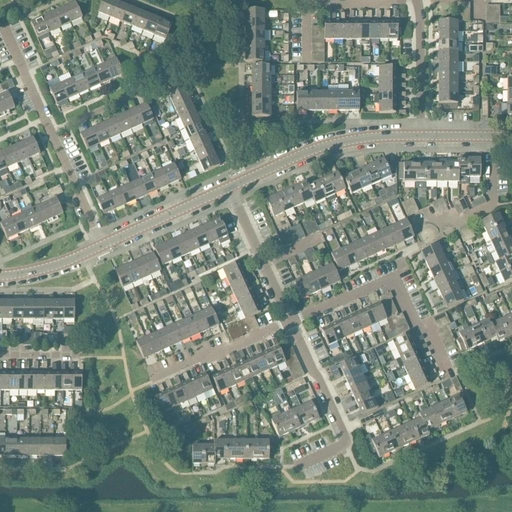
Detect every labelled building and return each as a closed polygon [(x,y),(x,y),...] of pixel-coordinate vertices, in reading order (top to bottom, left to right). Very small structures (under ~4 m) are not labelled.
[(102,0),(97,14),(98,14),(109,18),(115,2),(109,0),(102,0)] [(115,2),(109,18),(120,23),(126,7),(115,2)] [(63,8),(71,24),(82,19),(75,3),(63,8)] [(131,27),(138,11),(126,7),(120,23),(131,27)] [(71,24),(63,8),(52,13),(60,29),(71,24)] [(138,11),(131,27),(142,32),(149,16),(138,11)] [(244,22),(264,21),(264,11),(244,11),(244,22)] [(41,18),(49,34),(60,29),(52,13),(41,18)] [(153,36),(160,20),(149,16),(142,32),(153,36)] [(49,34),(41,18),(30,23),(37,39),(49,34)] [(153,36),(165,41),(172,25),(160,20),(153,36)] [(244,32),(264,32),(264,21),(244,22),(244,32)] [(438,32),(457,32),(457,22),(438,22),(438,32)] [(387,24),(387,41),(397,41),(397,23),(387,24)] [(333,41),(333,24),(324,24),(324,27),(324,33),(324,39),(324,41),(333,41)] [(342,41),(342,24),(333,24),(333,41),(342,41)] [(351,41),(351,24),(342,24),(342,41),(351,41)] [(360,41),(360,24),(351,24),(351,41),(360,41)] [(369,41),(369,24),(360,24),(360,41),(369,41)] [(378,41),(378,24),(369,24),(369,41),(378,41)] [(387,41),(387,24),(378,24),(378,41),(387,41)] [(244,42),(264,42),(264,32),(244,32),(244,42)] [(438,43),(457,43),(457,32),(438,32),(438,43)] [(244,52),(264,52),(264,42),(244,42),(244,52)] [(457,43),(438,43),(438,53),(457,53),(457,43)] [(244,63),(264,63),(264,52),(244,52),(244,63)] [(438,63),(457,63),(457,53),(438,53),(438,63)] [(123,75),(115,59),(104,64),(111,80),(123,75)] [(457,63),(438,63),(438,73),(457,73),(457,63)] [(111,80),(104,64),(93,69),(100,85),(111,80)] [(271,66),(251,66),(251,77),(271,76),(271,66)] [(378,77),(395,77),(395,68),(378,68),(378,77)] [(100,85),(93,69),(82,74),(89,90),(100,85)] [(457,73),(438,73),(438,83),(457,83),(457,73)] [(89,90),(82,74),(71,79),(78,95),(89,90)] [(271,76),(251,77),(251,87),(271,87),(271,76)] [(378,86),(395,86),(395,77),(378,77),(378,86)] [(78,95),(71,79),(60,84),(67,100),(78,95)] [(11,80),(0,84),(0,86),(2,92),(14,87),(11,80)] [(457,83),(438,83),(438,94),(457,94),(457,83)] [(67,100),(60,84),(49,89),(56,105),(67,100)] [(378,95),(395,95),(395,86),(378,86),(378,95)] [(166,90),(169,96),(168,96),(178,118),(194,111),(184,89),(176,93),(174,87),(166,90)] [(271,87),(251,87),(251,97),(271,97),(271,87)] [(163,89),(154,93),(159,105),(168,101),(163,89)] [(0,114),(14,109),(11,101),(16,98),(13,91),(7,93),(0,96),(0,114)] [(296,92),(296,113),(307,113),(307,92),(296,92)] [(307,92),(307,113),(317,113),(317,92),(307,92)] [(327,113),(327,92),(317,92),(317,113),(327,113)] [(338,112),(338,92),(327,92),(327,113),(338,112)] [(348,112),(348,92),(338,92),(338,112),(348,112)] [(359,112),(358,92),(348,92),(348,112),(359,112)] [(457,94),(438,94),(438,104),(457,104),(457,94)] [(378,95),(373,95),(373,104),(378,104),(395,104),(395,95),(378,95)] [(271,97),(251,97),(251,107),(271,107),(271,97)] [(378,104),(378,114),(395,114),(395,104),(378,104)] [(153,120),(146,105),(135,110),(142,126),(153,120)] [(157,106),(151,108),(155,118),(161,115),(157,106)] [(271,118),(271,107),(251,107),(251,118),(271,118)] [(142,126),(135,110),(124,115),(131,131),(142,126)] [(183,130),(199,122),(194,111),(178,118),(183,130)] [(131,131),(124,115),(113,120),(120,136),(131,131)] [(120,136),(113,120),(102,125),(109,141),(120,136)] [(188,140),(204,133),(199,122),(183,130),(188,140)] [(109,141),(102,125),(91,130),(98,146),(109,141)] [(98,146),(91,130),(79,135),(87,151),(98,146)] [(193,151),(209,144),(204,133),(188,140),(193,151)] [(28,159),(40,154),(32,139),(21,144),(28,159)] [(28,159),(21,144),(10,149),(17,164),(28,159)] [(198,162),(214,155),(209,144),(193,151),(198,162)] [(17,164),(10,149),(0,153),(0,155),(6,169),(17,164)] [(214,155),(198,162),(204,174),(219,167),(214,155)] [(469,178),(469,159),(457,159),(457,164),(457,178),(458,178),(469,178)] [(469,159),(469,178),(480,178),(480,159),(469,159)] [(391,177),(396,175),(396,164),(387,164),(385,164),(383,160),(373,165),(380,182),(391,177)] [(398,180),(403,180),(403,183),(414,183),(415,164),(398,164),(398,180)] [(425,183),(425,164),(415,164),(414,183),(425,183)] [(436,183),(437,164),(425,164),(425,183),(436,183)] [(447,183),(447,164),(437,164),(436,183),(447,183)] [(447,164),(447,183),(458,183),(458,178),(457,178),(457,164),(447,164)] [(180,180),(173,165),(162,170),(169,185),(180,180)] [(380,182),(373,165),(363,169),(371,186),(380,182)] [(371,186),(363,169),(353,174),(361,191),(371,186)] [(151,175),(158,190),(169,185),(162,170),(151,175)] [(327,178),(335,195),(345,191),(337,173),(327,178)] [(361,191),(353,174),(343,178),(351,196),(361,191)] [(140,180),(147,195),(158,190),(151,175),(140,180)] [(335,195),(327,178),(317,182),(325,200),(335,195)] [(129,185),(136,200),(147,195),(140,180),(129,185)] [(296,187),(303,204),(313,200),(313,199),(307,187),(308,187),(306,182),(296,187)] [(317,182),(308,187),(307,187),(313,199),(313,200),(315,205),(325,200),(317,182)] [(118,190),(125,205),(136,200),(129,185),(118,190)] [(59,186),(48,191),(51,198),(60,194),(62,193),(59,187),(59,186)] [(285,192),(293,209),(303,204),(296,187),(285,192)] [(107,195),(114,210),(125,205),(118,190),(107,195)] [(293,209),(285,192),(276,196),(284,213),(293,209)] [(107,195),(96,200),(103,215),(114,210),(107,195)] [(59,207),(65,204),(61,196),(55,199),(33,209),(40,225),(62,214),(59,207)] [(284,213),(276,196),(265,201),(273,218),(284,213)] [(407,201),(413,214),(418,211),(412,198),(407,201)] [(436,201),(442,214),(448,211),(442,198),(436,201)] [(471,203),(473,209),(486,203),(483,198),(471,203)] [(457,201),(463,214),(469,211),(463,199),(457,201)] [(401,204),(407,216),(413,214),(407,201),(401,204)] [(431,204),(436,216),(442,214),(436,201),(431,204)] [(452,204),(454,209),(457,216),(463,214),(457,201),(452,204)] [(40,225),(33,209),(22,214),(29,230),(40,225)] [(343,215),(345,220),(352,216),(350,212),(343,215)] [(29,230),(22,214),(11,219),(18,235),(29,230)] [(485,233),(503,225),(498,214),(480,222),(485,233)] [(0,223),(0,224),(7,240),(18,235),(11,219),(0,223)] [(229,240),(228,237),(220,219),(210,224),(218,241),(219,244),(229,240)] [(313,219),(307,221),(313,234),(319,231),(326,228),(324,224),(317,227),(313,219)] [(413,238),(405,220),(396,225),(404,242),(413,238)] [(302,224),(308,237),(313,234),(307,221),(302,224)] [(218,241),(210,224),(201,228),(208,245),(218,241)] [(294,228),(299,240),(305,238),(299,225),(294,228)] [(404,242),(396,225),(386,229),(394,246),(404,242)] [(463,228),(468,240),(474,238),(468,225),(463,228)] [(503,225),(485,233),(490,242),(507,234),(503,225)] [(208,245),(201,228),(191,232),(199,249),(208,245)] [(288,230),(294,243),(299,240),(294,228),(288,230)] [(468,240),(463,228),(457,230),(463,243),(468,240)] [(394,246),(386,229),(377,233),(385,251),(394,246)] [(288,230),(283,233),(288,245),(294,243),(288,230)] [(199,249),(191,232),(182,237),(190,254),(199,249)] [(283,233),(277,235),(283,248),(288,245),(283,233)] [(368,238),(376,255),(385,251),(377,233),(368,238)] [(494,252),(511,244),(507,234),(490,242),(494,252)] [(190,254),(182,237),(173,241),(180,258),(190,254)] [(376,255),(368,238),(358,242),(366,259),(376,255)] [(180,258),(173,241),(163,245),(171,262),(180,258)] [(366,259),(358,242),(349,246),(357,263),(366,259)] [(438,244),(420,252),(425,262),(442,254),(438,244)] [(511,245),(511,244),(494,252),(498,262),(499,262),(511,256),(511,257),(511,256),(511,245)] [(171,262),(163,245),(154,249),(161,266),(171,262)] [(357,263),(349,246),(340,250),(348,268),(357,263)] [(330,255),(338,272),(348,268),(340,250),(330,255)] [(143,259),(151,276),(161,272),(153,254),(143,259)] [(429,271),(447,263),(442,254),(425,262),(429,271)] [(499,274),(511,267),(511,257),(511,256),(499,262),(498,262),(494,264),(499,274)] [(151,276),(143,259),(134,263),(141,281),(151,276)] [(238,262),(221,270),(225,278),(242,271),(241,268),(238,262)] [(141,281),(134,263),(124,267),(132,285),(141,281)] [(447,263),(429,271),(433,281),(451,273),(447,263)] [(340,282),(332,265),(322,269),(330,287),(340,282)] [(114,272),(122,289),(132,285),(124,267),(114,272)] [(192,267),(187,270),(189,274),(188,274),(190,279),(191,279),(196,276),(194,271),(192,267)] [(503,284),(511,280),(511,267),(499,274),(503,284)] [(312,274),(320,291),(330,287),(322,269),(312,274)] [(229,287),(246,279),(242,271),(244,270),(242,271),(225,278),(229,287)] [(438,290),(455,282),(451,273),(433,281),(438,290)] [(303,278),(311,295),(320,291),(312,274),(303,278)] [(303,278),(293,282),(301,300),(311,295),(303,278)] [(233,295),(249,287),(246,279),(229,287),(233,295)] [(180,282),(180,281),(170,285),(173,292),(183,288),(180,282)] [(442,299),(459,291),(455,282),(438,290),(442,299)] [(236,303),(253,296),(249,287),(233,295),(236,303)] [(446,309),(464,301),(459,291),(442,299),(446,309)] [(216,293),(208,297),(212,305),(219,301),(217,295),(216,293)] [(381,304),(391,299),(393,298),(390,293),(378,298),(381,303),(381,304)] [(240,311),(257,304),(253,296),(236,303),(240,311)] [(382,310),(393,305),(391,299),(381,304),(381,303),(379,304),(382,310)] [(12,321),(12,301),(2,301),(2,321),(12,321)] [(22,321),(22,301),(12,301),(12,321),(22,321)] [(33,321),(33,301),(22,301),(22,321),(33,321)] [(43,321),(43,301),(33,301),(33,321),(43,321)] [(53,321),(53,301),(43,301),(43,321),(53,321)] [(53,301),(53,321),(63,320),(63,301),(53,301)] [(63,301),(63,320),(74,320),(74,301),(63,301)] [(257,304),(240,311),(244,320),(248,319),(253,316),(261,313),(257,304)] [(371,308),(378,324),(386,320),(384,315),(382,310),(379,304),(371,308)] [(384,315),(396,310),(393,305),(382,310),(384,315)] [(218,326),(211,308),(201,313),(209,330),(218,326)] [(378,324),(371,308),(362,312),(369,328),(378,324)] [(386,320),(387,321),(390,319),(398,316),(398,315),(396,310),(384,315),(386,320)] [(369,328),(362,312),(354,316),(361,332),(369,328)] [(209,330),(201,313),(192,317),(199,334),(209,330)] [(435,324),(447,319),(445,313),(432,319),(435,324)] [(393,324),(404,319),(401,314),(398,315),(398,316),(390,319),(393,324)] [(258,327),(253,316),(248,319),(253,330),(258,327)] [(361,332),(354,316),(346,320),(353,335),(361,332)] [(511,335),(511,320),(510,316),(499,320),(508,337),(511,335)] [(199,334),(192,317),(182,321),(190,338),(199,334)] [(248,319),(244,320),(242,321),(247,333),(253,330),(248,319)] [(395,330),(406,324),(404,319),(393,324),(395,330)] [(447,319),(435,324),(437,330),(447,325),(450,324),(447,319)] [(353,335),(346,320),(338,323),(345,339),(353,335)] [(478,325),(486,342),(495,338),(496,338),(490,325),(490,324),(488,320),(478,325)] [(499,320),(490,324),(490,325),(496,338),(495,338),(497,342),(508,337),(499,320)] [(173,325),(181,343),(190,338),(182,321),(173,325)] [(247,333),(242,321),(236,324),(237,326),(242,335),(247,333)] [(345,339),(338,323),(329,327),(337,343),(345,339)] [(398,336),(409,331),(406,324),(395,330),(398,336)] [(181,343),(173,325),(164,330),(172,347),(181,343)] [(450,331),(447,325),(437,330),(436,330),(438,336),(450,331)] [(464,331),(458,334),(460,339),(465,351),(476,347),(468,329),(466,325),(462,327),(464,331)] [(486,342),(478,325),(469,329),(468,329),(476,347),(486,342)] [(232,328),(237,339),(243,337),(242,335),(237,326),(232,328)] [(321,331),(328,347),(337,343),(329,327),(321,331)] [(226,330),(232,342),(237,339),(232,328),(226,330)] [(172,347),(164,330),(154,334),(162,351),(172,347)] [(398,336),(395,330),(386,334),(389,340),(398,336)] [(441,341),(452,336),(450,331),(438,336),(441,341)] [(162,351),(154,334),(145,338),(153,355),(162,351)] [(23,341),(22,345),(33,345),(33,342),(33,335),(27,335),(23,335),(23,341)] [(395,350),(411,343),(407,335),(391,342),(395,350)] [(443,347),(455,342),(452,336),(441,341),(443,347)] [(153,355),(145,338),(135,343),(143,360),(153,355)] [(399,359),(415,352),(411,343),(395,350),(399,359)] [(285,364),(283,359),(281,353),(278,348),(269,352),(277,368),(285,364)] [(291,348),(281,353),(283,359),(294,354),(291,348)] [(372,351),(367,353),(370,359),(371,361),(376,359),(375,357),(372,351)] [(277,368),(269,352),(261,356),(268,371),(277,368)] [(403,367),(418,360),(415,352),(399,359),(403,367)] [(283,359),(285,364),(286,365),(297,360),(294,354),(283,359)] [(268,371),(261,356),(253,359),(260,375),(268,371)] [(355,358),(339,366),(343,374),(359,367),(358,367),(363,365),(359,356),(355,358)] [(383,356),(378,358),(382,366),(386,364),(383,356)] [(245,363),(252,379),(260,375),(253,359),(245,363)] [(288,370),(299,365),(297,360),(286,365),(288,370)] [(407,375),(422,368),(418,360),(403,367),(407,375)] [(237,367),(243,380),(244,382),(252,379),(245,363),(237,367)] [(291,375),(302,370),(299,365),(288,370),(291,375)] [(244,382),(243,380),(237,367),(228,371),(233,380),(236,386),(244,382)] [(347,382),(351,380),(362,375),(359,367),(343,374),(347,382)] [(410,383),(417,380),(426,376),(422,368),(407,375),(410,383)] [(293,381),(302,377),(304,376),(302,370),(291,375),(291,376),(291,377),(293,380),(293,381)] [(236,386),(233,380),(228,371),(220,374),(227,390),(236,386)] [(0,391),(9,392),(9,375),(0,374),(0,391)] [(211,378),(219,394),(227,390),(220,374),(211,378)] [(9,375),(9,392),(18,392),(18,375),(9,375)] [(18,375),(18,392),(27,392),(27,375),(18,375)] [(27,375),(27,392),(36,392),(36,375),(27,375)] [(36,375),(36,392),(45,392),(45,375),(36,375)] [(45,375),(45,392),(54,392),(54,375),(45,375)] [(54,375),(54,392),(63,392),(63,375),(54,375)] [(72,392),(72,380),(72,375),(63,375),(63,392),(72,392)] [(72,375),(72,380),(72,392),(81,392),(81,375),(72,375)] [(196,379),(197,380),(204,395),(212,391),(205,375),(196,379)] [(350,391),(366,384),(362,375),(351,380),(347,382),(350,391)] [(417,380),(410,383),(414,392),(430,385),(426,376),(417,380)] [(455,378),(450,380),(452,385),(455,393),(461,390),(460,388),(455,378)] [(204,395),(197,380),(196,379),(188,383),(195,399),(204,395)] [(306,385),(303,379),(291,385),(293,391),(306,385)] [(195,399),(188,383),(180,387),(187,402),(195,399)] [(354,399),(370,392),(366,384),(350,391),(354,399)] [(187,402),(180,387),(172,390),(179,406),(187,402)] [(401,389),(394,392),(397,398),(404,395),(401,389)] [(179,406),(172,390),(164,394),(171,410),(179,406)] [(358,407),(373,400),(370,392),(354,399),(358,407)] [(155,398),(162,414),(171,410),(164,394),(155,398)] [(448,401),(455,418),(466,413),(458,396),(448,401)] [(362,416),(377,409),(373,400),(358,407),(362,416)] [(438,405),(446,422),(455,418),(448,401),(438,405)] [(300,407),(308,425),(319,420),(311,402),(300,407)] [(225,406),(227,411),(235,407),(233,403),(225,406)] [(219,404),(210,408),(212,412),(221,408),(219,404)] [(317,404),(313,406),(316,414),(321,412),(317,404)] [(446,422),(438,405),(428,410),(436,427),(446,422)] [(308,425),(300,407),(291,412),(298,429),(308,425)] [(418,414),(420,419),(421,419),(426,431),(427,431),(436,427),(428,410),(418,414)] [(268,423),(271,422),(278,438),(288,434),(281,416),(279,412),(266,418),(265,418),(268,423)] [(298,429),(291,412),(281,416),(288,434),(298,429)] [(359,420),(361,426),(374,420),(371,415),(359,420)] [(421,419),(420,419),(410,423),(418,440),(429,436),(427,431),(426,431),(421,419)] [(418,440),(410,423),(401,428),(409,445),(418,440)] [(409,445),(401,428),(391,432),(399,449),(409,445)] [(399,449),(391,432),(381,436),(389,454),(399,449)] [(389,454),(381,436),(371,441),(379,458),(389,454)] [(29,440),(29,457),(41,457),(41,439),(29,440)] [(53,457),(53,439),(41,439),(41,457),(53,457)] [(65,457),(65,439),(53,439),(53,457),(65,457)] [(17,457),(17,440),(5,440),(5,457),(17,457)] [(29,457),(29,440),(17,440),(17,457),(29,457)] [(225,460),(224,441),(213,441),(213,446),(214,446),(214,460),(215,460),(225,460)] [(235,460),(235,441),(224,441),(225,460),(235,460)] [(246,460),(246,441),(235,441),(235,460),(246,460)] [(257,460),(257,441),(246,441),(246,460),(257,460)] [(257,441),(257,460),(269,460),(269,441),(257,441)] [(203,465),(203,446),(192,446),(192,465),(203,465)] [(213,446),(203,446),(203,465),(215,465),(215,460),(214,460),(214,446),(213,446)]
